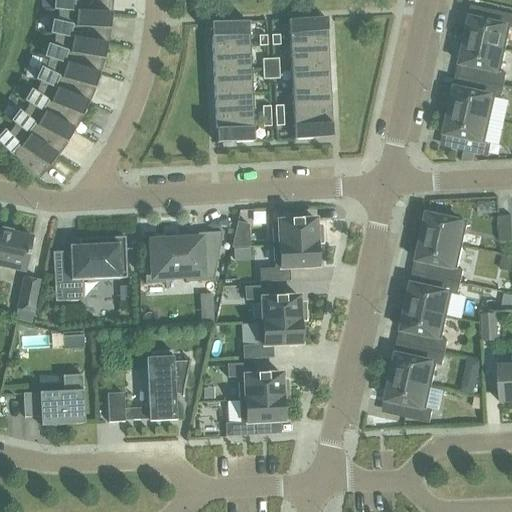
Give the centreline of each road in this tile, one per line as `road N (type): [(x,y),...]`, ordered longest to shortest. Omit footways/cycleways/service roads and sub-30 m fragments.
road 1 (residential): [(321,481),(387,185)]
road 2 (residential): [(97,199),(387,185)]
road 3 (residential): [(0,457),(37,465),(175,461),(197,488)]
road 4 (residential): [(154,0),(146,70),(97,199)]
road 5 (residential): [(387,185),(427,0)]
road 6 (residential): [(321,481),(197,488)]
road 7 (residential): [(387,185),(511,180)]
